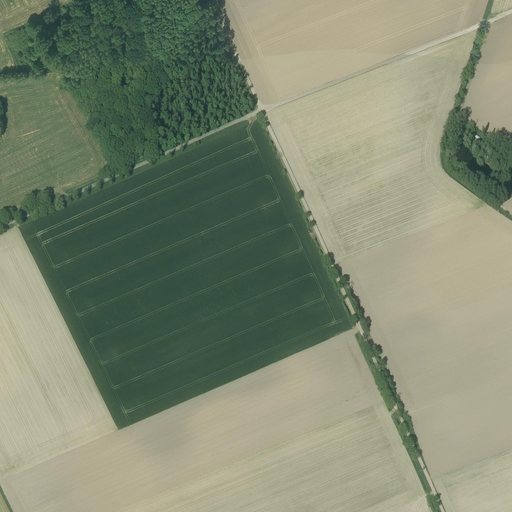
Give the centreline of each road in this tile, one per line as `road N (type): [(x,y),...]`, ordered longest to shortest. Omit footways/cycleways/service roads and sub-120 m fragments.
road 1 (unclassified): [(442,511),(260,110)]
road 2 (unclassified): [(260,110),(0,226)]
road 3 (unclassified): [(511,11),(260,110)]
road 4 (unclassified): [(260,110),(210,0)]
